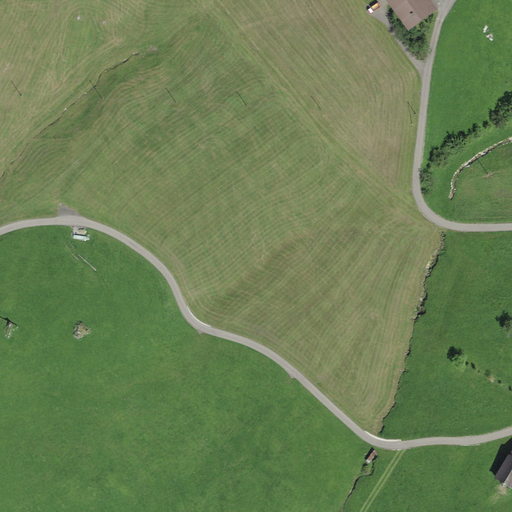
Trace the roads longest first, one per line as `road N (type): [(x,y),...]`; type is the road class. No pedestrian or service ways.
road 1 (residential): [(511,429),(384,444),(279,366),(203,327),(164,267),(107,231),(44,230),(0,241)]
road 2 (residential): [(511,224),(461,224),(430,212),(418,177),(433,42),(454,0)]
